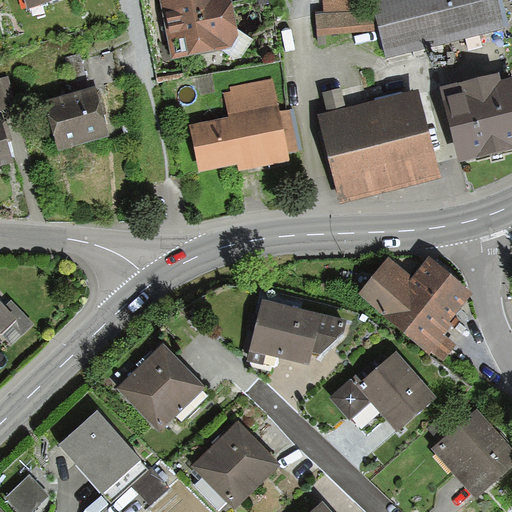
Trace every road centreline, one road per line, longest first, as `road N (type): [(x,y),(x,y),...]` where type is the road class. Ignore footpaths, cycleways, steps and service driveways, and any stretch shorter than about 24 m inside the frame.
road 1 (tertiary): [(468,222),(259,237),(161,275)]
road 2 (residential): [(201,340),(383,511)]
road 3 (tertiary): [(161,275),(0,424)]
road 4 (unknown): [(301,78),(343,65),(417,75),(481,44)]
road 5 (tertiary): [(0,234),(98,247),(161,275)]
road 6 (residential): [(511,360),(493,326),(468,222)]
